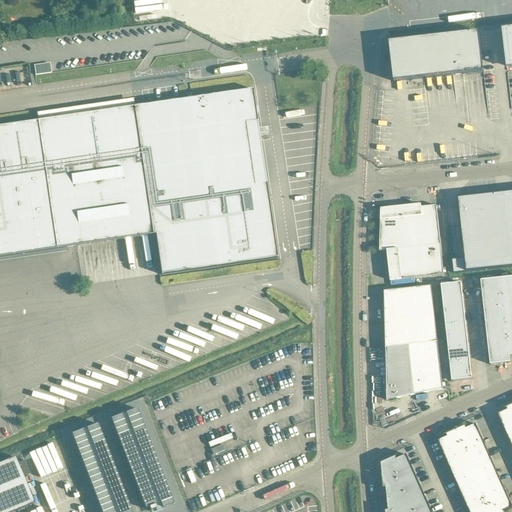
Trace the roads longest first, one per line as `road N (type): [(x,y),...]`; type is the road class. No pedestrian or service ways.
road 1 (unclassified): [(359,185),(367,63),(349,51),(331,65),(323,184)]
road 2 (unclassified): [(323,184),(327,467)]
road 3 (unclassified): [(361,451),(359,185)]
road 4 (unclassified): [(361,451),(511,384)]
road 5 (unknown): [(105,416),(143,405),(183,507),(172,511)]
road 6 (unclassified): [(359,185),(511,168)]
road 7 (unknown): [(170,436),(192,483),(274,449)]
road 8 (unknown): [(372,24),(248,0)]
road 9 (unknown): [(105,416),(69,432),(99,511)]
